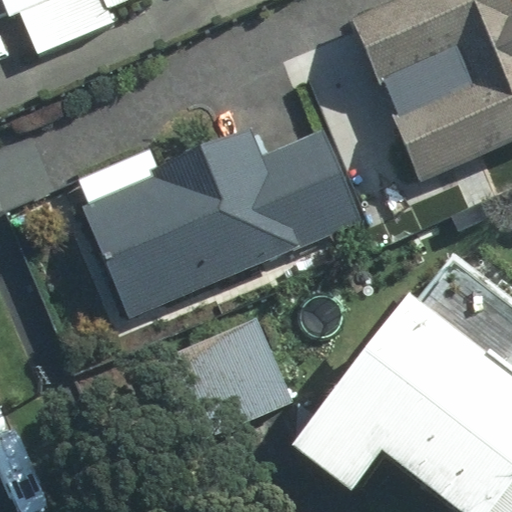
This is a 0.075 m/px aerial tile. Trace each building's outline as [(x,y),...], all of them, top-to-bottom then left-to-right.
[(2,0),(12,21),(20,18),(38,61),(116,29),(109,14),(142,0),(2,0)] [(511,12),(507,0),(416,0),(355,24),(419,187),(511,149),(511,12)] [(154,165),(159,178),(83,209),(130,324),(367,229),(329,134),(267,159),(259,140),(248,144),(242,129),(154,165)] [(500,511),(511,497),(511,385),(410,306),(292,457),(350,502),(381,462),(445,511),(500,511)] [(258,320),(157,359),(193,451),(294,413),(258,320)]
